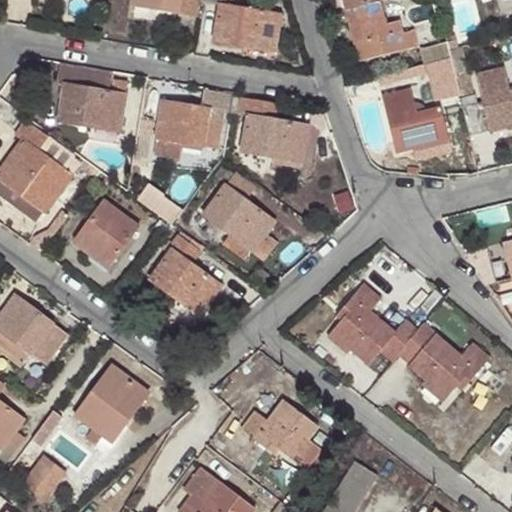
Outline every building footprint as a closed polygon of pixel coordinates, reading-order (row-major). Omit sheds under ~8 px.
[(197,0),(132,0),(131,5),(195,16),(197,0)] [(201,0),(202,2),(219,5),(213,42),(247,47),(248,44),(274,48),(280,15),(231,8),(232,0),(201,0)] [(349,0),(341,0),(353,43),(355,42),(360,41),(349,0)] [(366,0),(349,0),(360,41),(355,42),(359,61),(389,53),(389,52),(366,0)] [(366,0),(389,52),(389,53),(416,46),(412,30),(402,33),(399,20),(393,22),(385,24),(383,15),(379,0),(366,0)] [(391,13),(383,15),(385,24),(393,22),(391,13)] [(438,31),(423,35),(427,48),(447,43),(443,30),(438,31)] [(447,43),(427,48),(420,49),(428,81),(442,78),(445,89),(450,88),(452,99),(460,97),(447,43)] [(93,69),(59,63),(54,84),(64,86),(58,122),(91,128),(92,124),(119,129),(127,81),(114,79),(112,92),(90,89),(93,69)] [(492,69),(474,74),(481,102),(462,107),(469,135),(508,125),(508,128),(511,126),(511,89),(509,90),(506,78),(496,81),(492,69)] [(426,142),(429,150),(450,145),(440,106),(416,112),(411,89),(404,90),(410,105),(426,142)] [(413,155),(429,150),(426,142),(410,105),(404,90),(381,96),(395,153),(411,149),(413,155)] [(200,107),(162,101),(154,154),(180,159),(182,142),(217,148),(222,113),(227,113),(229,95),(203,91),(200,107)] [(240,152),(275,159),(276,155),(302,160),(308,126),(275,120),(277,104),(235,96),(232,114),(246,117),(240,152)] [(33,192),(51,205),(80,165),(70,158),(68,158),(45,142),(48,137),(26,121),(14,136),(20,141),(0,169),(0,179),(28,200),(33,192)] [(276,155),(275,159),(274,165),(301,170),(302,160),(276,155)] [(232,174),(221,166),(213,177),(225,185),(202,216),(228,234),(220,245),(243,261),(250,251),(262,260),(276,242),(266,235),(275,222),(246,201),(255,187),(234,172),(232,174)] [(45,213),(51,205),(33,192),(28,200),(45,213)] [(73,242),(90,254),(93,249),(112,263),(139,225),(103,200),(73,242)] [(162,218),(167,221),(172,225),(178,216),(168,208),(162,218)] [(199,250),(202,246),(183,232),(181,236),(199,250)] [(199,250),(181,236),(178,234),(169,246),(172,248),(150,280),(176,299),(179,295),(201,311),(220,285),(191,265),(201,251),(199,250)] [(93,249),(90,254),(109,269),(112,263),(93,249)] [(363,285),(341,311),(347,315),(341,321),(331,334),(349,350),(367,366),(379,352),(392,363),(398,355),(409,364),(408,367),(425,381),(447,400),(456,388),(462,382),(466,386),(489,359),(471,344),(462,356),(424,324),(418,331),(405,320),(396,333),(370,312),(381,299),(363,285)] [(69,336),(14,297),(0,316),(0,348),(23,365),(30,354),(46,366),(69,336)] [(347,315),(341,311),(337,316),(341,321),(347,315)] [(349,350),(331,334),(327,338),(345,354),(349,350)] [(147,393),(112,369),(78,417),(93,428),(86,439),(94,444),(95,447),(96,448),(98,451),(101,452),(105,452),(108,451),(112,450),(114,448),(128,428),(124,426),(147,393)] [(447,400),(425,381),(420,386),(443,405),(447,400)] [(0,453),(10,438),(20,445),(23,439),(14,433),(23,419),(0,402),(0,392),(5,386),(0,382),(0,453)] [(461,392),(466,386),(462,382),(456,388),(461,392)] [(242,430),(268,450),(272,443),(279,449),(306,470),(321,450),(308,441),(318,428),(283,400),(267,421),(255,412),(242,430)] [(0,457),(8,463),(20,445),(10,438),(0,453),(0,457)] [(272,443),(268,450),(275,456),(279,449),(272,443)] [(64,473),(43,458),(23,486),(44,501),(64,473)] [(354,462),(323,511),(355,511),(378,476),(354,462)] [(178,511),(253,511),(255,510),(200,468),(184,489),(191,496),(178,511)] [(291,511),(280,503),(273,511),(291,511)]
